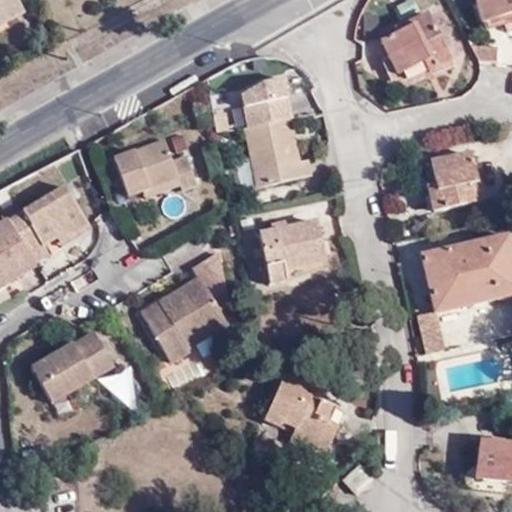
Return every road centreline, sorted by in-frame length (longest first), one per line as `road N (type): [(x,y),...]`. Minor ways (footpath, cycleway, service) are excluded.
road 1 (residential): [(357,146),(408,496),(424,511)]
road 2 (secondary): [(262,0),(0,147)]
road 3 (residential): [(357,146),(511,100)]
road 4 (residential): [(307,0),(357,146)]
road 5 (residential): [(114,256),(0,330)]
